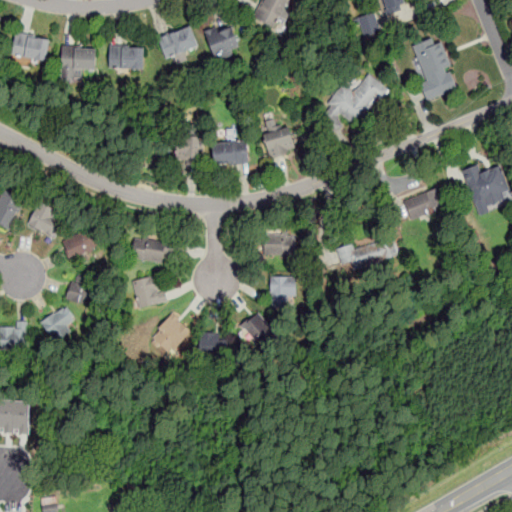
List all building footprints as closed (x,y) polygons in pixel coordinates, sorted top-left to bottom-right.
[(287,0),(263,0),(255,20),(275,28),(287,0)] [(405,3),(404,0),(381,0),(385,10),(405,3)] [(365,37),(381,31),(375,11),(358,16),(365,37)] [(241,47),(230,24),(206,36),(217,59),(241,47)] [(166,58),(177,54),(177,55),(199,48),(191,25),(158,36),(166,58)] [(12,56),(46,62),(51,38),(17,32),(12,56)] [(441,35),(412,44),(430,99),(458,89),(441,35)] [(144,45),(110,45),(110,68),(144,68),(144,45)] [(83,77),(83,68),(96,68),(96,46),(61,46),(61,77),(83,77)] [(340,114),(355,127),(388,88),(370,73),(354,91),(344,83),(322,109),(335,120),(340,114)] [(298,150),(291,126),(263,135),(270,159),(298,150)] [(199,137),(177,137),(177,164),(199,164),(199,137)] [(247,139),(211,144),(214,166),(250,161),(247,139)] [(465,173),(473,207),(510,198),(502,164),(465,173)] [(399,200),(406,220),(452,205),(445,186),(399,200)] [(23,197),(3,189),(0,197),(0,225),(11,229),(23,197)] [(39,204),(29,224),(53,237),(64,216),(39,204)] [(101,246),(91,224),(61,237),(71,260),(101,246)] [(297,255),(297,234),(264,234),(264,255),(297,255)] [(343,266),(351,264),(353,271),(399,258),(392,236),(339,252),(343,266)] [(179,252),(179,241),(136,239),(135,259),(164,261),(165,252),(179,252)] [(65,297),(86,305),(96,280),(75,272),(65,297)] [(133,279),(138,307),(165,303),(160,275),(133,279)] [(271,276),(271,306),(289,306),(289,297),(297,297),(297,276),(271,276)] [(72,333),(67,324),(74,320),(66,305),(41,318),(53,343),(72,333)] [(151,335),(170,354),(192,331),(173,312),(151,335)] [(242,326),(262,348),(278,334),(259,312),(242,326)] [(28,321),(0,321),(0,345),(28,345),(28,321)] [(228,333),(201,333),(201,354),(228,354),(228,333)] [(0,432),(31,434),(32,400),(0,399),(0,432)] [(43,497),(43,511),(57,511),(56,496),(43,497)]
